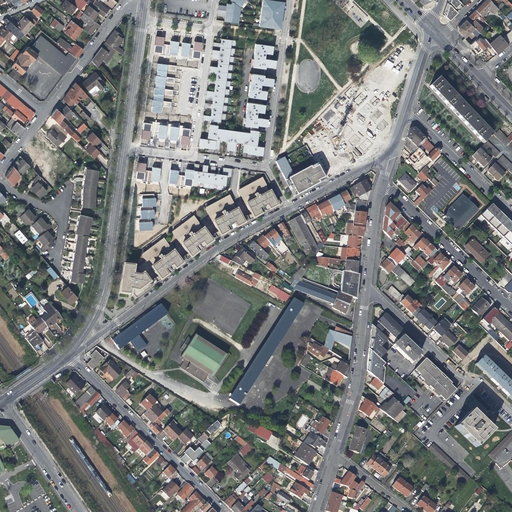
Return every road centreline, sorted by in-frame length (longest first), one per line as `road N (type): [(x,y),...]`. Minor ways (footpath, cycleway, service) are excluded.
road 1 (residential): [(108,331),(291,206)]
road 2 (residential): [(222,511),(71,358)]
road 3 (residential): [(366,291),(511,413)]
road 4 (residential): [(124,148),(106,280),(90,322)]
road 5 (residential): [(380,182),(506,304)]
road 6 (residential): [(288,0),(266,166)]
road 7 (residential): [(333,454),(353,386),(366,291)]
road 8 (residential): [(405,110),(511,214)]
road 9 (residential): [(44,112),(132,0)]
road 10 (residential): [(78,511),(2,402)]
road 11 (residential): [(191,157),(209,27)]
road 12 (residential): [(142,19),(124,148)]
